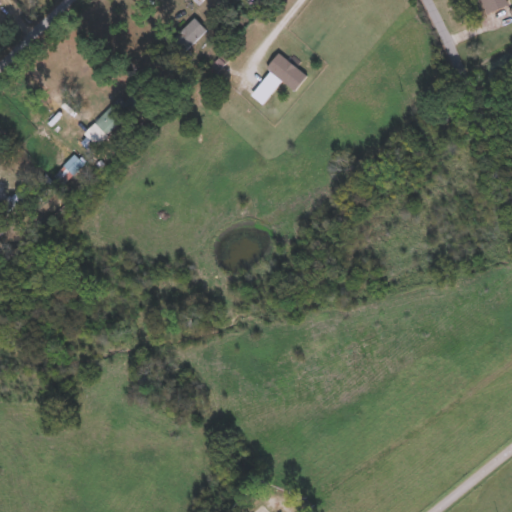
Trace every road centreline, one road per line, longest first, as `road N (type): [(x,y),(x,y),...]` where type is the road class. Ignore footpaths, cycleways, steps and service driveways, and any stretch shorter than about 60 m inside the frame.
road 1 (residential): [(511,363),(315,504)]
road 2 (residential): [(434,0),(511,187)]
